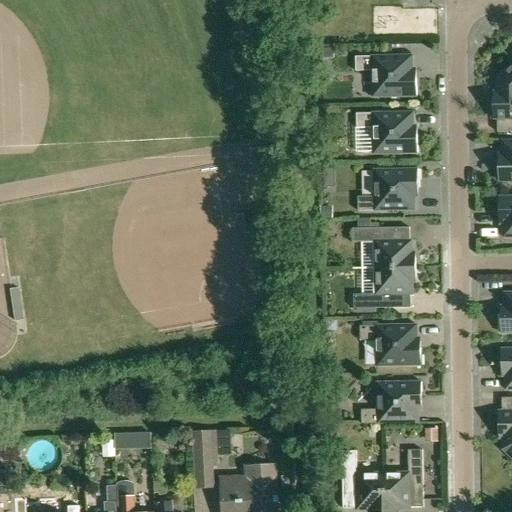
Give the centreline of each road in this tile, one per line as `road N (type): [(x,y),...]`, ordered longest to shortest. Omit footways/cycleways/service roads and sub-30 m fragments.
road 1 (unclassified): [(462,268),(456,6),(511,6)]
road 2 (unclassified): [(466,511),(462,268)]
